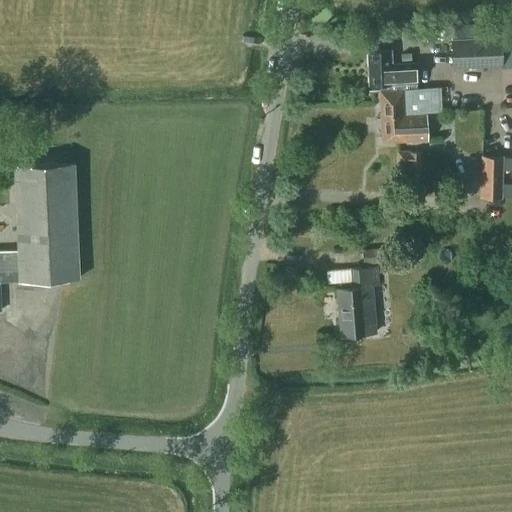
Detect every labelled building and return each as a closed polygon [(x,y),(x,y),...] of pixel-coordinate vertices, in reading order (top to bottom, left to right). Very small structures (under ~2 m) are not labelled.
[(497,36),(497,24),(478,24),(478,37),(451,37),(451,68),(501,66),(500,36),(497,36)] [(368,84),(396,83),(416,82),(415,62),(391,63),(390,49),(367,50),(368,84)] [(440,87),(402,89),(404,115),(426,113),(426,112),(442,111),(440,87)] [(404,115),(402,89),(379,90),(382,141),(428,139),(426,113),(404,115)] [(422,175),(422,151),(396,150),(396,162),(408,163),(408,174),(422,175)] [(0,308),(0,280),(78,278),(74,161),(72,161),(71,151),(61,152),(61,161),(14,164),(18,249),(0,249),(0,310),(0,308)] [(511,155),(480,155),(479,197),(511,198),(511,183),(502,183),(503,171),(511,171),(511,155)] [(381,248),(362,249),(363,264),(382,263),(381,248)] [(372,285),(378,285),(376,265),(351,267),(352,286),(336,287),(340,334),(375,331),(372,285)]
